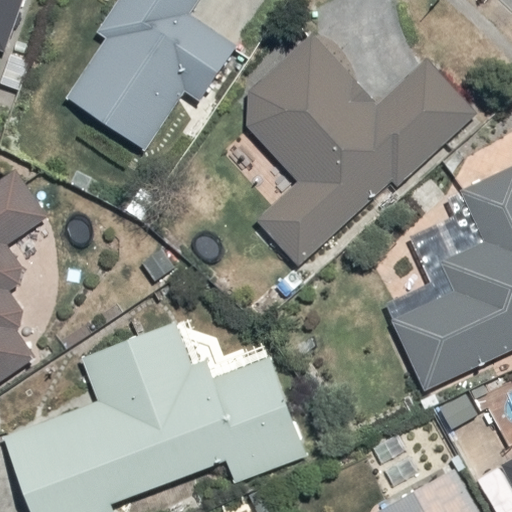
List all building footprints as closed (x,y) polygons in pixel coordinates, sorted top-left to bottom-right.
[(0,0),(0,67),(7,47),(19,52),(37,0),(0,0)] [(115,49),(72,101),(146,155),(192,96),(205,106),(250,47),(198,7),(202,0),(133,0),(104,38),(115,49)] [(304,186),(263,219),(260,221),(301,272),(490,118),(443,60),(384,107),(329,40),(242,111),(304,186)] [(511,351),(511,175),(471,195),(484,223),(417,255),(442,308),(397,330),(427,392),(511,351)] [(27,177),(0,192),(0,387),(43,363),(30,339),(40,333),(20,297),(39,286),(17,248),(56,226),(27,177)] [(39,511),(145,511),(179,498),(175,490),(234,465),(247,495),(324,463),(279,354),(217,379),(190,314),(89,356),(107,400),(10,440),(39,511)] [(511,511),(511,461),(493,471),(511,506),(511,511)] [(392,511),(486,511),(467,474),(392,511)]
